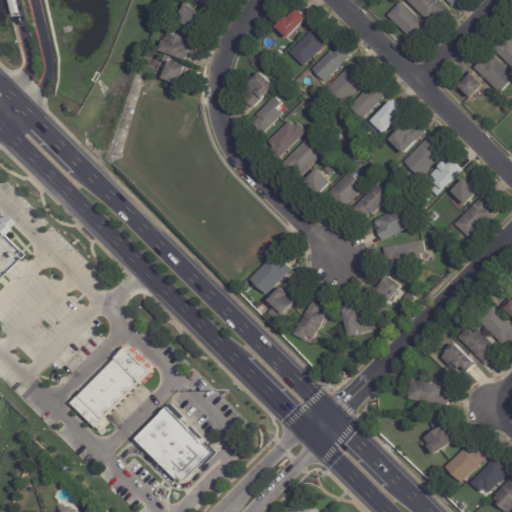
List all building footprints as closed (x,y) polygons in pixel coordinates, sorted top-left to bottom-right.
[(219,0),(219,1),(222,4),(215,13),(197,0),(219,0)] [(449,12),(440,21),(437,18),(432,23),(410,1),(411,0),(439,0),(450,11),(449,12)] [(432,30),(423,39),(419,35),(414,40),(390,16),(404,2),(432,30)] [(213,23),(208,32),(201,28),(198,33),(182,24),(187,15),(181,12),(186,3),(215,20),(213,23)] [(302,10),(312,19),(292,39),(280,28),(291,17),(293,19),(302,9),(302,10)] [(326,32),(330,36),(326,39),(330,44),(306,68),(292,54),(320,26),(326,32)] [(197,51),(193,62),(191,62),(164,52),(168,41),(169,41),(171,34),(194,42),(192,48),(197,50),(197,51)] [(494,47),(503,38),(507,42),(511,37),(511,65),(494,47)] [(343,48),(347,52),(348,51),(353,57),(328,83),(315,70),(333,51),(336,54),(342,48),(343,48)] [(284,54),(279,59),(275,54),(279,50),(284,54)] [(511,71),(511,86),(503,95),(478,69),(488,59),(491,62),(497,56),(511,71)] [(190,69),(184,86),(166,80),(173,62),(190,69)] [(354,66),(362,75),(360,78),(363,78),(366,81),(366,84),(344,107),(328,91),(353,66),(354,66)] [(266,97),(255,109),(246,101),(252,95),(247,89),(262,73),(276,87),(266,97)] [(484,90),(475,99),(463,87),(476,75),(487,86),(484,90)] [(381,86),(384,89),(385,89),(391,94),(365,120),(353,108),(371,89),(373,91),(379,85),(381,86)] [(283,106),(280,110),(285,115),(265,136),(259,130),(260,129),(255,124),(261,118),(259,116),(277,98),(285,105),(283,106)] [(396,102),(397,103),(397,102),(402,107),(401,108),(405,111),(396,121),(398,123),(387,134),(375,122),(396,102)] [(295,125),(297,127),(300,124),(308,133),(281,160),(272,151),(276,147),(271,143),(292,122),(295,125)] [(420,125),(428,133),(407,154),(393,141),(409,124),(414,129),(419,124),(420,125)] [(433,139),(442,147),(439,150),(442,150),(445,153),(445,156),(423,179),(407,163),(432,138),(433,139)] [(299,170),(297,169),(293,173),(285,165),(310,139),(326,155),(318,163),(318,162),(304,176),(299,170)] [(457,162),(467,171),(447,192),(446,191),(439,197),(431,189),(439,180),(434,175),(442,167),(443,168),(448,163),(452,167),(457,161),(457,162)] [(322,171),(335,184),(323,197),(309,183),(321,170),(322,171)] [(367,189),(342,214),(333,205),(335,203),(335,202),(332,203),(329,200),(329,196),(352,173),(367,189)] [(468,180),(482,193),(469,206),(456,193),(468,180)] [(377,214),(374,217),(372,214),(365,221),(355,211),(380,186),(392,198),(377,214)] [(487,197),(496,206),(492,210),(495,213),(495,216),(472,239),(458,225),(486,197),(487,197)] [(429,206),(424,211),(420,207),(425,202),(429,206)] [(417,225),(386,243),(379,231),(382,229),(380,228),(377,224),(379,221),(407,206),(417,225)] [(439,217),(434,222),(430,217),(434,212),(439,217)] [(0,271),(16,254),(0,238),(0,231),(8,223),(0,215),(0,271)] [(440,236),(434,238),(431,233),(437,230),(440,236)] [(427,252),(428,254),(423,255),(424,262),(398,267),(395,266),(394,262),(389,263),(387,249),(425,241),(427,252)] [(283,261),(283,264),(286,261),(295,271),(270,296),(254,281),(277,258),(280,258),(283,261)] [(293,280),(301,287),(297,292),(303,297),(286,316),(285,315),(278,322),(270,315),(277,307),(272,302),(293,279),(293,280)] [(407,290),(395,305),(381,294),(393,279),(407,290)] [(316,301),(327,307),(324,312),(328,314),(329,316),(317,339),(315,340),(309,337),(307,341),(297,336),(316,301)] [(511,324),(511,343),(511,342),(508,345),(505,345),(482,322),(496,308),(511,324)] [(367,318),(371,333),(363,335),(363,337),(353,340),(346,312),(351,311),(351,312),(357,310),(357,313),(366,311),(367,318)] [(469,326),(478,335),(481,332),(495,346),(495,349),(493,352),(498,358),(490,367),(462,339),(467,334),(463,330),(468,325),(469,326)] [(477,367),(469,375),(464,371),(461,375),(445,360),(451,354),(450,354),(458,345),(479,365),(477,367)] [(154,368),(156,371),(100,427),(76,402),(132,346),(154,368)] [(437,386),(446,387),(448,389),(447,394),(452,395),(450,407),(412,401),(415,382),(437,386)] [(138,440),(184,484),(214,452),(168,408),(138,440)] [(451,431),(452,432),(453,431),(460,441),(438,457),(430,445),(431,444),(427,440),(446,426),(448,429),(449,429),(451,431)] [(478,449),(478,452),(481,449),(491,459),(464,485),(449,469),(472,446),(475,446),(478,449)] [(501,456),(511,465),(507,469),(510,472),(510,475),(492,495),(486,490),(483,494),(474,485),(501,456)] [(511,511),(506,511),(500,506),(503,503),(497,497),(511,480),(511,511)]
